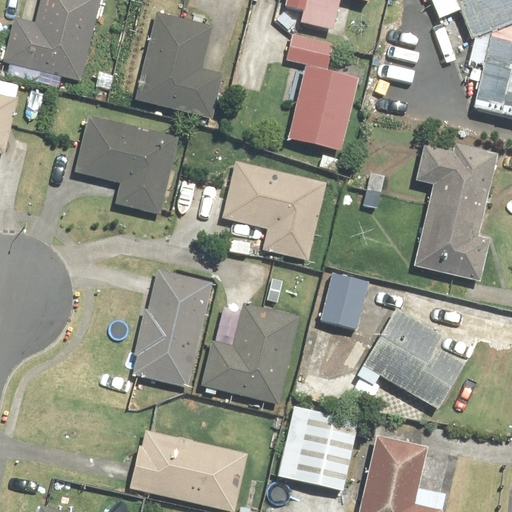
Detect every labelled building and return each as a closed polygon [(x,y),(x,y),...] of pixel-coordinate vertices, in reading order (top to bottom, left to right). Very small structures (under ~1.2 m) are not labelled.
[(0,70),(78,88),(97,0),(37,0),(32,25),(9,20),(0,60),(0,70)] [(363,0),(283,0),(278,24),(327,36),(335,2),(362,8),(363,0)] [(475,108),(511,116),(511,0),(455,0),(473,42),(492,35),(475,108)] [(209,28),(153,16),(132,104),(209,122),(220,77),(199,72),(209,28)] [(289,36),(282,64),(326,75),(333,47),(289,36)] [(338,158),(353,86),(298,75),(283,147),(338,158)] [(0,157),(3,158),(18,89),(0,84),(0,157)] [(176,141),(87,119),(72,179),(116,190),(112,206),(158,217),(176,141)] [(475,240),(494,160),(447,149),(445,157),(417,150),(409,186),(427,190),(408,273),(476,288),(486,243),(475,240)] [(323,186),(232,164),(218,222),(247,229),(244,241),(260,245),(258,253),(304,264),(323,186)] [(130,358),(135,359),(131,379),(186,392),(211,283),(156,270),(145,315),(140,314),(130,358)] [(326,273),(317,312),(359,322),(368,282),(326,273)] [(275,408),(295,320),(238,308),(229,347),(207,342),(196,390),(275,408)] [(442,341),(394,312),(359,370),(434,416),(462,370),(434,353),(442,341)] [(339,496),(354,427),(288,412),(273,481),(339,496)] [(139,434),(125,494),(204,511),(233,511),(246,458),(139,434)] [(425,451),(370,439),(354,511),(439,511),(442,497),(416,491),(425,451)]
